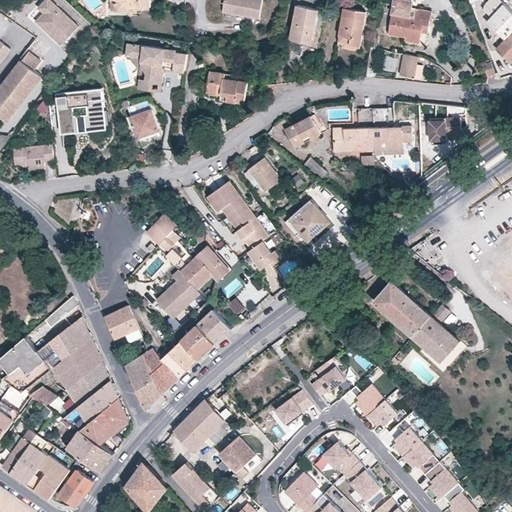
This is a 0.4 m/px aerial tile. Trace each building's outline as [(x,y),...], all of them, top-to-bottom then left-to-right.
[(62,46),(80,27),(77,24),(51,0),(43,0),(37,6),(45,13),(50,18),(47,22),(51,25),(49,27),(49,34),(62,46)] [(115,0),(117,11),(116,12),(129,12),(129,8),(137,8),(150,8),(149,0),(115,0)] [(263,0),(225,0),(224,11),(260,18),(263,0)] [(321,0),(299,0),(291,39),(312,44),(321,0)] [(410,16),(413,0),(394,0),(393,12),(410,16)] [(466,0),(462,0),(460,1),(467,17),(473,14),(466,0)] [(505,3),(501,0),(490,0),(486,6),(495,14),(505,3)] [(497,49),(511,63),(511,62),(511,0),(507,0),(505,3),(511,9),(511,32),(505,39),(497,49)] [(511,9),(505,3),(495,14),(488,22),(505,39),(511,32),(511,9)] [(352,37),(350,44),(360,46),(367,11),(345,7),(340,36),(352,37)] [(422,26),(429,27),(432,11),(416,8),(415,16),(410,16),(393,12),(389,33),(406,37),(420,39),(421,32),(422,26)] [(51,25),(47,22),(50,18),(45,13),(37,22),(49,34),(49,27),(51,25)] [(0,64),(12,50),(0,40),(0,64)] [(133,57),(135,44),(129,43),(127,56),(133,57)] [(185,73),(188,57),(177,54),(177,53),(135,44),(133,57),(143,59),(141,67),(147,75),(145,81),(161,85),(166,62),(175,64),(173,73),(184,75),(185,73)] [(22,61),(37,71),(43,62),(28,51),(22,61)] [(414,77),(417,64),(418,56),(405,53),(401,74),(414,77)] [(0,115),(8,122),(43,76),(37,71),(22,61),(21,60),(0,87),(0,115)] [(484,64),(488,76),(495,73),(491,61),(484,64)] [(226,78),(226,73),(211,71),(207,92),(222,95),(228,95),(227,100),(245,104),(248,81),(226,78)] [(160,92),(161,85),(145,81),(139,80),(137,88),(160,92)] [(106,84),(57,89),(62,133),(78,131),(79,140),(90,139),(88,129),(111,126),(106,84)] [(43,113),(50,105),(44,100),(37,108),(43,113)] [(138,139),(151,134),(160,130),(150,101),(139,105),(142,112),(130,116),(138,139)] [(131,109),(129,104),(121,107),(123,112),(131,109)] [(389,107),(374,108),(375,149),(404,149),(404,141),(413,141),(413,126),(389,126),(389,107)] [(375,149),(374,108),(359,109),(359,127),(334,128),(334,151),(336,151),(351,150),(375,149)] [(303,139),(305,141),(322,133),(312,115),(287,129),(294,143),(303,139)] [(463,130),(463,117),(448,117),(448,119),(433,119),(432,139),(448,140),(448,135),(455,135),(463,130)] [(0,136),(0,151),(9,140),(2,134),(0,136)] [(154,142),(151,134),(138,139),(141,147),(154,142)] [(306,143),(305,141),(303,139),(294,143),(296,148),(306,143)] [(45,160),(55,159),(53,143),(25,146),(14,148),(16,163),(24,162),(29,162),(30,165),(31,168),(45,166),(45,160)] [(311,156),(304,164),(326,183),(332,176),(311,156)] [(250,169),(266,191),(282,178),(265,157),(250,169)] [(299,173),(292,178),(298,187),(305,182),(299,173)] [(250,249),(264,240),(270,235),(231,181),(208,196),(219,211),(223,208),(238,230),(237,231),(250,249)] [(285,222),(298,238),(304,234),(309,240),(332,221),(312,199),(285,222)] [(366,220),(372,214),(367,207),(360,211),(366,220)] [(148,232),(160,243),(178,224),(166,212),(148,232)] [(334,227),(308,247),(316,258),(343,237),(334,227)] [(182,237),(174,230),(160,243),(168,251),(182,237)] [(273,251),(264,240),(250,249),(249,251),(262,269),(272,262),(274,265),(283,258),(276,249),(273,251)] [(152,242),(147,248),(151,252),(156,246),(152,242)] [(177,307),(198,288),(214,273),(219,279),(230,269),(209,245),(182,271),(190,279),(170,299),(177,307)] [(511,299),(511,248),(482,270),(506,304),(511,299)] [(407,262),(401,254),(392,261),(397,268),(398,269),(407,262)] [(392,261),(386,266),(390,272),(397,268),(392,261)] [(174,317),(201,292),(198,288),(177,307),(170,299),(190,279),(182,271),(180,269),(174,275),(177,279),(157,299),(174,317)] [(374,301),(413,336),(432,314),(402,287),(393,279),(374,301)] [(79,305),(74,295),(47,319),(52,326),(79,305)] [(236,296),(230,302),(240,313),(246,307),(236,296)] [(130,304),(105,316),(115,339),(127,334),(131,342),(144,336),(130,304)] [(214,309),(198,324),(215,343),(233,328),(214,309)] [(432,314),(413,336),(434,355),(442,361),(461,340),(432,314)] [(53,369),(93,337),(84,316),(39,351),(27,336),(0,359),(11,373),(4,378),(14,384),(24,391),(53,369)] [(198,324),(182,340),(199,357),(201,355),(215,343),(198,324)] [(68,388),(104,359),(93,337),(53,369),(68,388)] [(172,350),(189,367),(199,357),(182,340),(172,350)] [(155,378),(165,390),(181,375),(164,357),(154,346),(151,349),(144,353),(155,378)] [(164,357),(181,375),(189,367),(172,350),(164,357)] [(144,353),(127,365),(147,408),(165,390),(155,378),(144,353)] [(79,406),(113,379),(112,377),(104,359),(68,388),(79,406)] [(322,377),(334,368),(329,361),(317,370),(322,377)] [(322,377),(313,384),(322,396),(330,390),(331,392),(348,379),(338,365),(334,368),(322,377)] [(65,417),(82,429),(101,413),(121,397),(113,379),(79,406),(65,417)] [(368,415),(387,399),(373,383),(358,396),(360,399),(356,402),(368,415)] [(47,404),(58,395),(44,386),(31,395),(34,396),(47,404)] [(314,403),(304,389),(277,409),(289,425),(299,417),(298,415),(304,410),(314,403)] [(62,393),(51,403),(60,413),(71,403),(62,393)] [(117,430),(131,419),(124,403),(121,397),(101,413),(117,430)] [(225,418),(207,398),(175,430),(176,431),(173,434),(176,437),(179,434),(194,451),(204,440),(209,436),(215,442),(216,443),(228,431),(221,423),(225,418)] [(0,402),(0,407),(15,419),(20,411),(3,399),(0,402)] [(384,426),(399,413),(387,399),(368,415),(378,426),(382,423),(384,426)] [(39,414),(48,421),(56,411),(47,404),(39,414)] [(0,407),(0,440),(15,419),(0,407)] [(98,440),(102,443),(109,437),(117,430),(101,413),(82,429),(98,440)] [(39,433),(39,434),(48,440),(53,432),(49,429),(52,425),(48,422),(39,433)] [(404,456),(423,440),(411,426),(396,439),(398,442),(394,445),(404,456)] [(69,447),(85,459),(98,440),(82,429),(69,447)] [(15,451),(5,466),(10,469),(12,471),(39,434),(39,433),(35,430),(33,432),(30,430),(21,443),(15,451)] [(109,437),(120,446),(125,439),(117,430),(109,437)] [(425,437),(432,446),(442,439),(435,430),(425,437)] [(3,441),(15,451),(21,443),(8,434),(3,441)] [(12,471),(29,483),(50,454),(43,450),(50,441),(48,440),(39,434),(12,471)] [(257,453),(240,434),(220,452),(238,471),(245,465),(257,453)] [(210,447),(214,444),(215,442),(209,436),(204,440),(210,447)] [(85,459),(102,471),(110,461),(115,452),(102,443),(98,440),(85,459)] [(441,460),(423,440),(404,456),(414,468),(418,464),(426,474),(426,473),(441,460)] [(361,461),(354,453),(352,455),(347,449),(339,441),(324,454),(337,469),(339,467),(346,475),(361,461)] [(370,452),(361,459),(367,466),(375,460),(370,452)] [(45,493),(51,498),(66,477),(72,469),(50,454),(29,483),(45,493)] [(460,482),(441,460),(426,473),(435,483),(431,486),(441,498),(445,495),(460,482)] [(144,461),(127,485),(149,511),(168,487),(144,461)] [(384,487),(361,461),(346,475),(368,500),(384,487)] [(205,489),(208,487),(186,462),(173,474),(178,479),(197,502),(200,504),(210,494),(205,489)] [(245,465),(238,471),(243,477),(250,471),(245,465)] [(70,481),(87,493),(95,481),(79,469),(70,481)] [(312,493),(320,485),(305,471),(286,491),(308,511),(319,500),(312,493)] [(61,494),(75,504),(79,503),(87,493),(70,481),(61,494)] [(479,511),(481,511),(463,491),(466,488),(460,482),(445,495),(453,504),(451,506),(456,511),(479,511)] [(236,486),(226,491),(229,498),(239,493),(236,486)] [(206,510),(217,497),(208,487),(205,489),(210,494),(200,504),(200,505),(206,510)] [(0,500),(5,503),(9,497),(0,490),(0,495),(2,497),(0,499),(0,500)] [(345,511),(325,494),(319,500),(308,511),(307,511),(345,511)] [(24,511),(27,509),(9,497),(5,503),(10,507),(12,504),(23,511),(24,511)] [(401,507),(392,497),(377,510),(377,511),(402,511),(399,508),(401,507)] [(249,502),(240,511),(258,511),(259,511),(249,502)] [(0,511),(31,511),(27,509),(24,511),(23,511),(12,504),(10,507),(5,503),(0,510),(0,511)]
